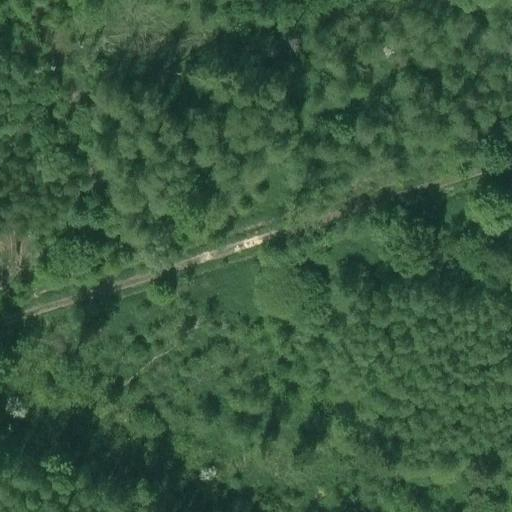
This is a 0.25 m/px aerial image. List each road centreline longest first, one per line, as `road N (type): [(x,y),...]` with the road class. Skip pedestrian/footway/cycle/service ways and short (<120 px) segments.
road 1 (track): [(511,503),(205,254),(0,322)]
road 2 (track): [(205,254),(511,155)]
